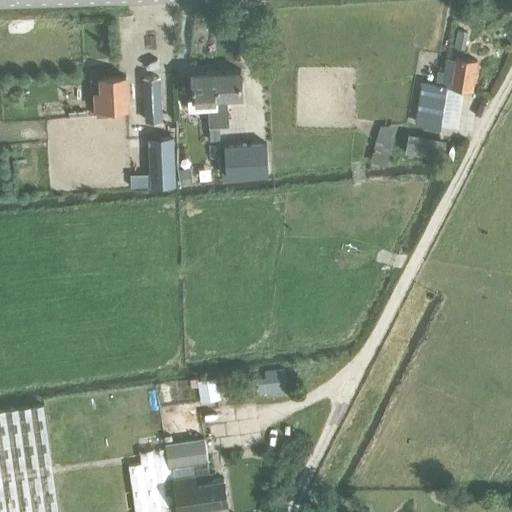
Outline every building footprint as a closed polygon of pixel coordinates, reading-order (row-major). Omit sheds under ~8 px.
[(478,59),(455,56),(455,58),(446,57),(444,71),(438,70),(436,83),(422,81),(416,122),(440,126),(446,86),(473,90),(478,59)] [(242,69),(216,70),(218,98),(219,125),(229,124),(227,98),(243,97),(242,69)] [(192,100),(188,100),(188,108),(191,110),(208,109),(210,140),(220,139),(219,125),(218,98),(216,70),(191,71),(192,100)] [(96,110),(127,108),(125,75),(101,76),(102,91),(95,92),(96,110)] [(160,76),(143,77),(145,119),(163,119),(160,76)] [(371,161),(371,162),(373,163),(386,166),(387,163),(397,125),(380,125),(377,136),(371,161)] [(173,137),(148,138),(150,186),(175,184),(173,137)] [(263,147),(221,150),(223,183),(265,179),(263,147)] [(259,390),(286,387),(284,369),(266,370),(267,376),(257,377),(259,390)] [(0,511),(60,511),(45,404),(0,409),(0,511)] [(200,511),(199,505),(200,505),(229,501),(224,476),(211,478),(204,436),(165,442),(168,465),(170,464),(171,476),(176,511),(200,511)] [(139,450),(141,462),(128,464),(135,511),(174,511),(165,446),(139,450)]
